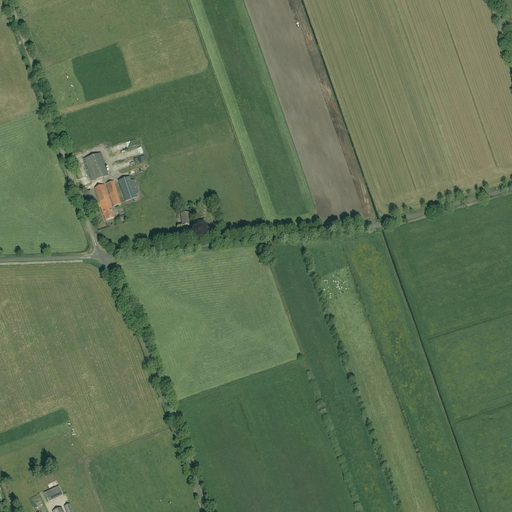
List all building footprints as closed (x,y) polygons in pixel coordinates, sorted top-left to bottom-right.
[(128,151),(130,156),(143,151),(142,146),(128,151)] [(124,159),(124,165),(129,165),(131,164),(136,164),(139,163),(138,159),(136,155),(129,158),(129,156),(128,151),(128,158),(124,159)] [(101,154),(84,159),(92,182),(108,176),(101,154)] [(134,180),(131,181),(130,178),(118,181),(125,202),(136,198),(135,194),(139,193),(134,180)] [(114,182),(106,184),(114,206),(121,204),(114,182)] [(109,199),(104,185),(94,189),(103,214),(106,221),(114,218),(111,207),(109,199)] [(91,191),(84,194),(88,205),(95,203),(91,191)] [(189,213),(181,214),(182,226),(190,225),(189,217),(194,217),(193,210),(189,210),(189,213)] [(59,486),(44,493),(49,502),(63,496),(59,486)]
